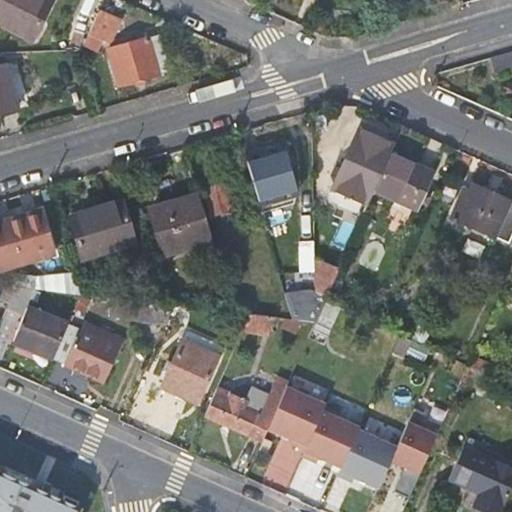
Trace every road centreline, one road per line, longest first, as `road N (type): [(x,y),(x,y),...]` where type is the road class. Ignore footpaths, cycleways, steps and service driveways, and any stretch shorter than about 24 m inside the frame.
road 1 (residential): [(0,167),(337,69)]
road 2 (residential): [(337,69),(511,147)]
road 3 (residential): [(337,69),(511,18)]
road 4 (residential): [(181,0),(337,69)]
road 5 (residential): [(0,400),(143,464)]
